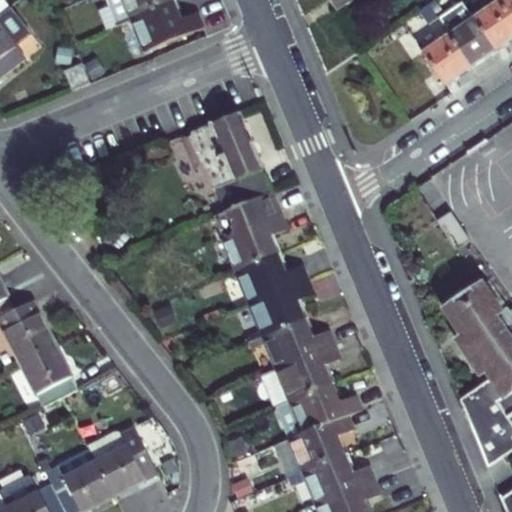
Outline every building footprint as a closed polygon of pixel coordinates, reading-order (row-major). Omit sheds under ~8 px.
[(106,0),(95,0),(107,30),(117,25),(106,0)] [(106,0),(117,25),(131,19),(172,2),(171,0),(106,0)] [(179,19),(185,16),(178,0),(176,0),(172,2),(179,19)] [(331,0),(347,23),(380,1),(379,0),(331,0)] [(511,21),(511,0),(501,0),(499,2),(511,21)] [(172,2),(131,19),(143,48),(200,25),(195,12),(185,16),(179,19),(172,2)] [(496,53),(511,41),(511,21),(499,2),(474,19),(496,53)] [(430,8),(439,22),(447,16),(438,3),(430,8)] [(471,69),(496,53),(474,19),(464,5),(447,16),(458,32),(450,37),(471,69)] [(439,22),(430,8),(422,14),(431,27),(439,22)] [(4,11),(0,13),(0,75),(18,62),(0,37),(0,19),(7,15),(4,11)] [(471,69),(450,37),(424,54),(446,87),(471,69)] [(62,74),(69,93),(88,86),(80,67),(62,74)] [(237,115),(190,134),(191,138),(184,140),(191,157),(199,154),(222,212),(269,192),(237,115)] [(214,216),(236,270),(277,253),(270,235),(276,232),(284,229),(269,192),(214,216)] [(451,213),(439,220),(458,250),(470,242),(451,213)] [(277,253),(284,250),(276,232),(270,235),(277,253)] [(284,250),(277,253),(284,271),(291,268),(284,250)] [(277,253),(236,270),(250,303),(305,279),(299,264),(291,268),(284,271),(277,253)] [(250,303),(263,334),(304,317),(296,299),(302,296),(311,293),(305,279),(250,303)] [(0,320),(16,313),(0,281),(0,320)] [(450,303),(446,311),(463,337),(457,341),(468,357),(511,327),(511,314),(508,307),(500,312),(482,285),(462,299),(456,299),(450,303)] [(304,317),(310,315),(302,296),(296,299),(304,317)] [(0,320),(0,323),(22,366),(57,348),(34,303),(16,313),(0,320)] [(310,315),(304,317),(311,336),(317,333),(310,315)] [(276,366),(331,343),(326,329),(317,333),(311,336),(304,317),(263,334),(276,366)] [(511,511),(511,327),(468,357),(479,375),(486,370),(491,378),(459,400),(487,467),(511,451),(511,492),(501,500),(505,511),(511,511)] [(337,357),(331,343),(276,366),(262,372),(275,405),(330,382),(322,362),(328,360),(337,357)] [(22,366),(45,411),(66,400),(80,394),(57,348),(22,366)] [(330,382),(336,379),(328,360),(322,362),(330,382)] [(336,379),(330,382),(339,404),(345,401),(336,379)] [(330,382),(275,405),(289,437),(347,413),(359,408),(355,397),(345,401),(339,404),(330,382)] [(354,428),(347,413),(289,437),(275,443),(288,475),(344,452),(336,435),(343,432),(354,428)] [(95,459),(112,494),(157,471),(135,427),(122,434),(115,434),(89,447),(95,459)] [(344,452),(350,449),(343,432),(336,435),(344,452)] [(64,476),(51,482),(65,511),(76,511),(112,494),(95,459),(89,448),(58,464),(64,476)] [(352,473),(358,470),(350,449),(344,452),(352,473)] [(344,452),(288,475),(291,481),(305,476),(316,502),(374,478),(369,465),(358,470),(352,473),(344,452)] [(380,493),(374,478),(316,502),(319,511),(368,511),(364,500),(370,498),(380,493)] [(5,506),(7,511),(65,511),(51,482),(5,506)] [(368,511),(375,511),(370,498),(364,500),(368,511)]
